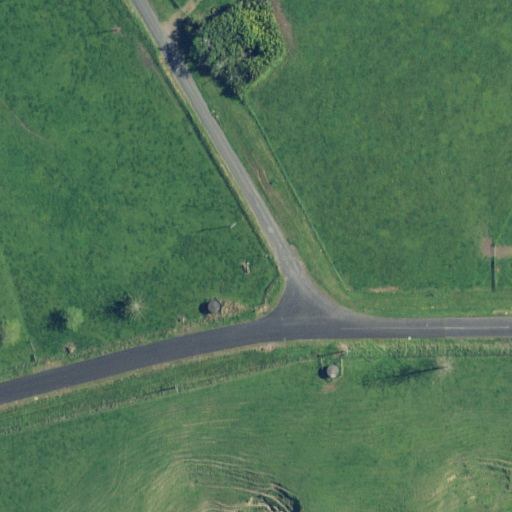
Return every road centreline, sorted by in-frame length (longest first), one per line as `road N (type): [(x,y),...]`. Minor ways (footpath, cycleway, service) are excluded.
road 1 (unclassified): [(136,0),(295,274),(308,329)]
road 2 (unclassified): [(0,395),(240,335),(308,329)]
road 3 (unclassified): [(308,329),(511,326)]
